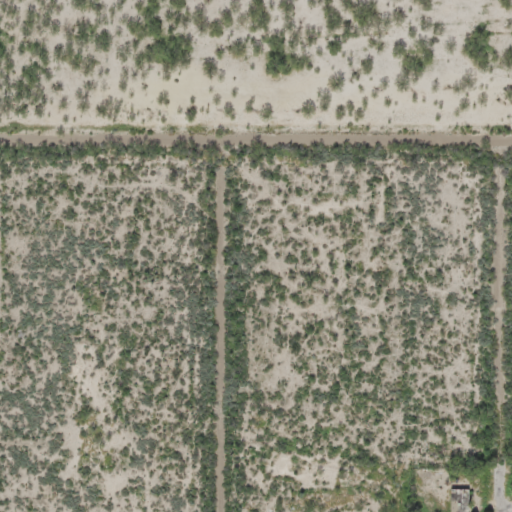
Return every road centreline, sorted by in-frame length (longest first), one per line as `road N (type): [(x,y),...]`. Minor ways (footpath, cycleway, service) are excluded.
road 1 (residential): [(0,144),(511,141)]
road 2 (residential): [(506,511),(503,142)]
road 3 (residential): [(225,511),(224,143)]
